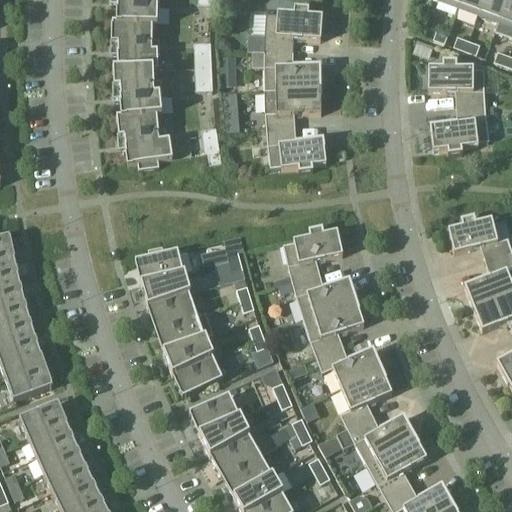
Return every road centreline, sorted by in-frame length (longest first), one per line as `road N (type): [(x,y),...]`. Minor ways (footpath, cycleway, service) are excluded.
road 1 (residential): [(178,511),(136,439),(97,327),(61,158),(57,0)]
road 2 (residential): [(511,473),(440,334),(409,247),(386,64),(395,0)]
